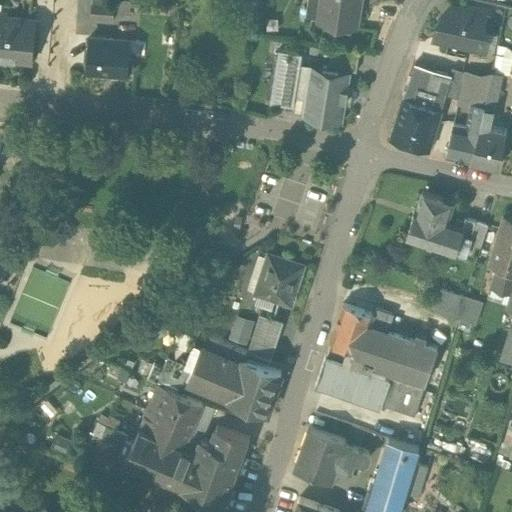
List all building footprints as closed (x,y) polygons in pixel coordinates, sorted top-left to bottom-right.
[(92,0),(91,17),(114,18),(115,0),(92,0)] [(115,0),(114,18),(131,19),(131,0),(115,0)] [(320,18),(322,0),(308,0),(306,16),(320,18)] [(358,0),(322,0),(320,18),(319,21),(356,27),(359,9),(357,9),(358,0)] [(484,13),(452,6),(438,20),(434,37),(477,47),(484,13)] [(37,20),(7,17),(7,13),(0,12),(0,60),(3,60),(3,57),(33,60),(37,20)] [(130,40),(90,37),(88,70),(128,73),(128,71),(134,71),(135,56),(129,55),(130,40)] [(360,50),(333,45),(329,67),(352,70),(357,71),(360,50)] [(303,52),(279,48),(271,101),(294,105),(295,97),(305,98),(311,65),(301,63),(303,52)] [(451,73),(416,62),(405,97),(441,108),(445,94),(452,73),(451,73)] [(329,67),(311,64),(311,65),(305,98),(303,114),(344,121),(346,104),(351,105),(354,88),(349,87),(352,70),(329,67)] [(452,73),(445,94),(459,98),(465,70),(453,67),(451,73),(452,73)] [(485,104),(493,70),(481,74),(465,69),(465,70),(459,98),(457,112),(469,115),(472,101),(485,104)] [(485,104),(483,113),(473,160),(499,165),(507,129),(490,125),(494,109),(495,109),(503,72),(493,70),(485,104)] [(405,97),(404,97),(391,137),(429,149),(442,109),(441,108),(405,97)] [(467,126),(454,124),(447,154),(473,160),(483,113),(485,104),(472,101),(469,115),(467,126)] [(454,201),(423,190),(417,210),(415,209),(407,236),(471,257),(476,244),(460,238),(464,225),(448,220),(454,201)] [(511,217),(504,215),(489,264),(498,267),(492,286),(511,292),(511,289),(511,217)] [(488,224),(467,217),(464,225),(460,238),(476,244),(481,246),(488,224)] [(304,265),(269,253),(256,292),(291,304),(304,265)] [(465,295),(442,287),(434,310),(457,318),(465,295)] [(375,313),(344,303),(331,341),(367,354),(367,353),(377,356),(375,363),(389,368),(387,375),(391,377),(424,388),(438,348),(424,343),(426,338),(417,334),(415,340),(386,330),(392,313),(377,308),(375,313)] [(284,321),(261,313),(249,351),(271,360),(284,321)] [(511,325),(508,324),(501,359),(511,361),(511,325)] [(249,351),(213,336),(208,347),(203,345),(194,366),(195,366),(188,381),(231,398),(231,399),(268,411),(282,372),(246,359),(249,351)] [(367,354),(331,341),(326,354),(362,367),(367,354)] [(362,367),(326,354),(316,384),(380,406),(382,403),(391,377),(387,375),(362,367)] [(194,366),(169,355),(157,382),(158,382),(183,393),(188,381),(195,366),(194,366)] [(424,388),(391,377),(382,403),(415,414),(424,388)] [(183,393),(158,382),(147,408),(148,408),(146,414),(145,414),(125,461),(225,505),(250,437),(217,425),(212,439),(203,436),(215,407),(204,402),(203,402),(183,393)] [(121,418),(111,414),(107,425),(116,429),(121,418)] [(107,425),(106,425),(98,445),(120,455),(129,434),(116,429),(107,425)] [(346,438),(311,426),(296,467),(332,479),(332,478),(351,485),(357,470),(358,471),(362,460),(364,461),(367,460),(369,458),(370,455),(369,452),(367,450),(345,442),(346,438)] [(420,447),(389,436),(368,507),(381,511),(399,511),(406,491),(419,495),(429,465),(415,461),(420,447)] [(339,511),(340,510),(300,497),(294,511),(339,511)]
